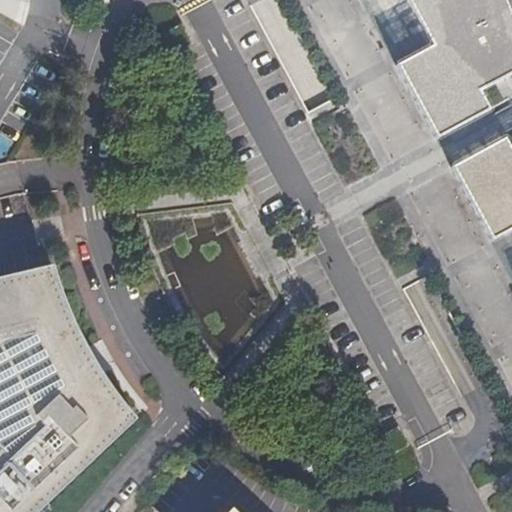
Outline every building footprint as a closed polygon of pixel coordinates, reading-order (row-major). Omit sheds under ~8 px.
[(402,0),(428,49),(396,66),(435,136),(487,110),(480,98),(511,80),(511,26),(502,6),(499,0),(402,0)] [(183,24),(173,29),(159,37),(170,57),(194,44),(183,24)] [(511,150),(509,152),(501,139),(450,167),(488,238),(511,225),(511,150)] [(56,294),(52,276),(49,260),(47,247),(0,260),(0,511),(14,511),(131,408),(99,373),(84,351),(72,331),(63,313),(56,294)] [(398,427),(386,434),(396,450),(407,444),(398,427)] [(383,457),(396,450),(386,434),(374,441),(383,457)] [(235,511),(224,502),(214,511),(235,511)]
